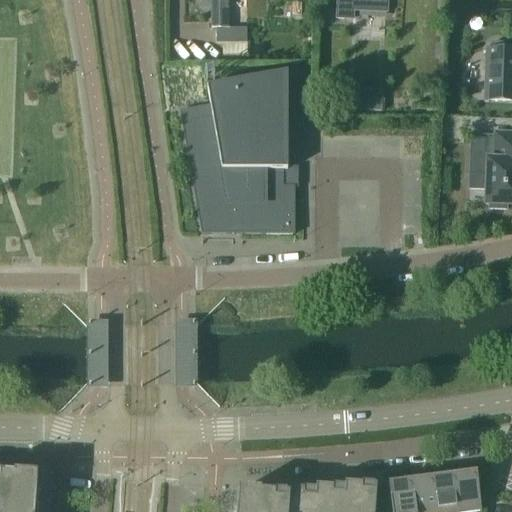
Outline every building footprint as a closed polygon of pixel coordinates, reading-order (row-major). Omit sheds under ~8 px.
[(210,0),(211,30),(217,30),(217,44),(247,44),(247,29),(227,29),(226,0),(210,0)] [(336,0),(336,9),(336,19),(351,20),(352,11),(386,13),(386,0),(336,0)] [(511,50),(504,51),(505,47),(502,44),(492,44),(489,46),(489,50),(486,50),(484,103),(488,103),(488,99),(511,100),(511,50)] [(294,236),(294,188),(282,188),(282,172),(286,172),(287,74),(206,88),(209,107),(179,112),(200,236),(294,236)] [(469,175),(468,190),(485,191),(485,206),(488,206),(488,210),(506,211),(506,207),(511,206),(511,135),(495,135),(494,161),(486,161),(486,176),(469,175)] [(33,511),(36,477),(13,476),(13,478),(0,476),(0,511),(33,511)] [(453,479),(457,511),(480,511),(476,476),(453,479)] [(435,511),(457,511),(453,479),(432,482),(435,511)] [(413,511),(435,511),(432,482),(410,484),(413,511)] [(390,511),(413,511),(410,484),(388,487),(390,511)] [(373,511),(376,489),(344,487),(344,492),(338,491),(336,511),(373,511)] [(235,511),(336,511),(338,491),(315,490),(315,495),(286,493),(286,497),(260,495),(260,494),(237,492),(237,499),(236,499),(235,511)]
